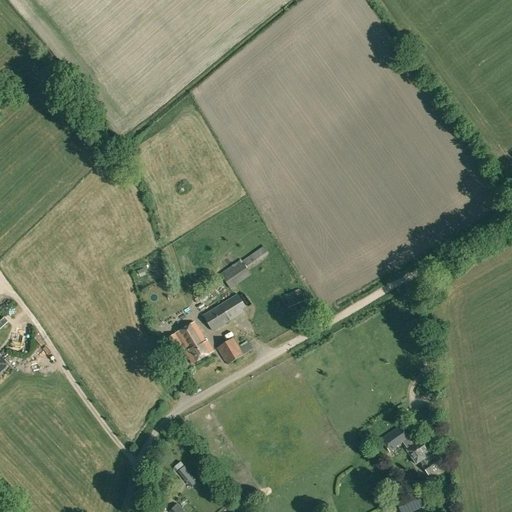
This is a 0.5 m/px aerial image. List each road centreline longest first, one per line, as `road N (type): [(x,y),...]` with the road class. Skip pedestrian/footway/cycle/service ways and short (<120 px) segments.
road 1 (track): [(294,343),(511,216)]
road 2 (residential): [(124,511),(142,458),(167,419),(294,343)]
